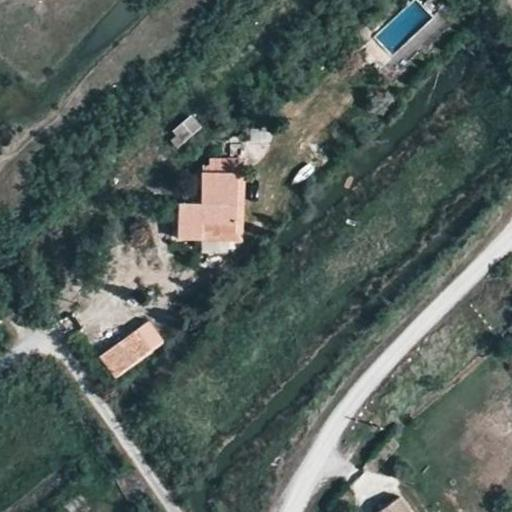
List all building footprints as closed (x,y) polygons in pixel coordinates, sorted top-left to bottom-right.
[(183,144),(201,127),(189,115),(171,132),(183,144)] [(174,201),(174,238),(201,239),(201,230),(231,230),(231,172),(243,172),(243,156),(219,156),(219,172),(197,172),(197,201),(174,201)] [(231,172),(231,230),(201,230),(201,239),(243,240),(243,172),(231,172)] [(98,354),(114,375),(161,341),(144,319),(98,354)] [(410,511),(396,494),(374,511),(410,511)]
